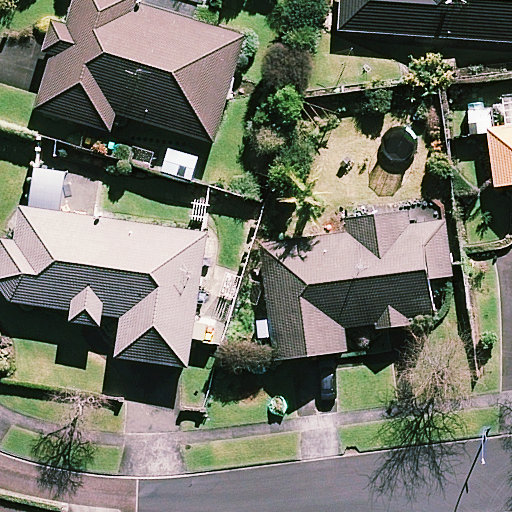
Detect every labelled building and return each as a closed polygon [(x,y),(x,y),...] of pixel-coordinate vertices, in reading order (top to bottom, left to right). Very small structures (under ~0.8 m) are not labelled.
[(138,0),(73,0),(41,107),(115,130),(121,111),(218,141),(250,37),(138,3),(138,0)] [(511,0),(346,0),(344,29),(511,41),(511,0)] [(511,125),(492,128),(499,184),(511,182),(511,125)] [(460,273),(452,202),(351,213),(353,232),(266,241),(279,357),(351,349),(349,330),(437,320),(432,276),(460,273)] [(0,290),(0,298),(75,308),(73,322),(105,326),(106,312),(127,314),(122,355),(194,364),(197,338),(215,340),(218,319),(201,317),(212,232),(25,208),(21,240),(7,239),(0,290)]
